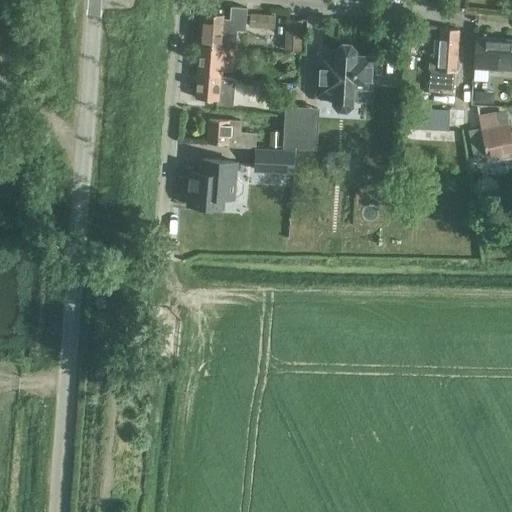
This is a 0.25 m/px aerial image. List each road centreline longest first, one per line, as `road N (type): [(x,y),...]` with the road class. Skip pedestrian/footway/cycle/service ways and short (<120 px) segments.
road 1 (tertiary): [(93,0),(53,511)]
road 2 (residential): [(163,263),(184,0)]
